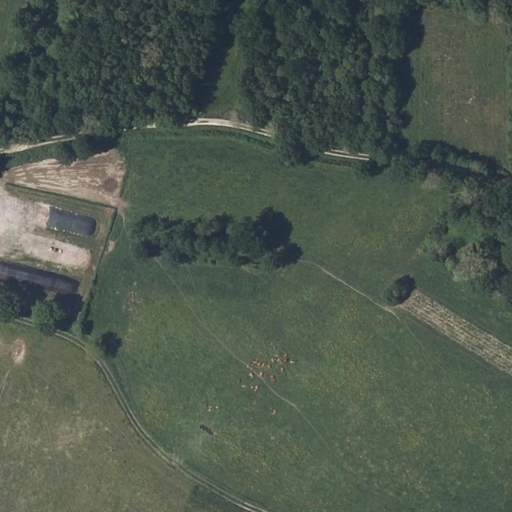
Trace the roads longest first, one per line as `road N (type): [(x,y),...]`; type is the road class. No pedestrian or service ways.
road 1 (track): [(0,157),(145,126),(218,124),(511,188)]
road 2 (track): [(0,309),(87,346),(151,443),(257,511)]
